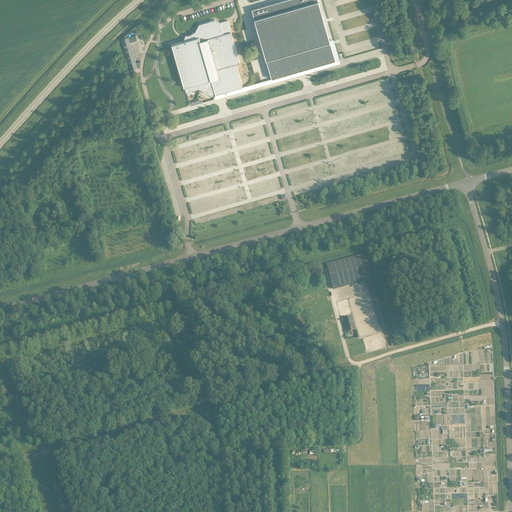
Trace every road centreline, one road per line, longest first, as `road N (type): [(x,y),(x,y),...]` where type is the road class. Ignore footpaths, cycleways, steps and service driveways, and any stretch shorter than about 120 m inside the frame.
road 1 (unclassified): [(0,308),(465,181)]
road 2 (unknown): [(284,446),(355,441),(359,363),(502,325)]
road 3 (unclassified): [(505,378),(498,302),(465,181)]
road 4 (secondary): [(0,142),(137,0)]
road 5 (unknown): [(230,0),(174,16),(148,46),(140,75),(155,122)]
road 6 (unclassified): [(511,511),(505,378)]
